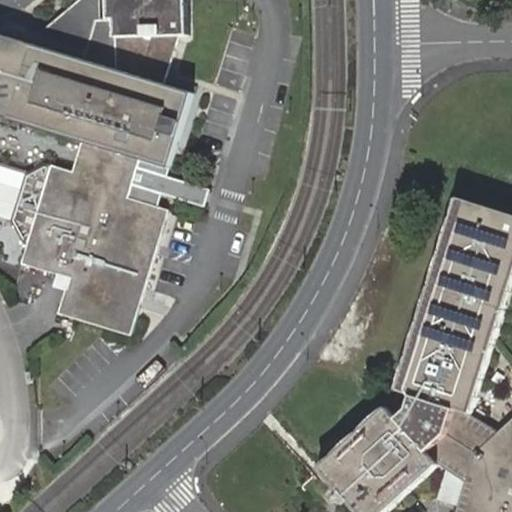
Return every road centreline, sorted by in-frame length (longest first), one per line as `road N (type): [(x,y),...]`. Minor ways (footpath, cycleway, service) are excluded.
road 1 (tertiary): [(154,477),(245,394),(328,274),(370,152),(373,42)]
road 2 (unclassified): [(511,40),(373,42)]
